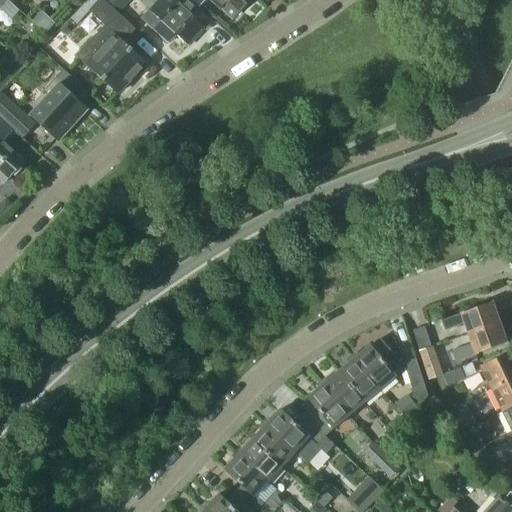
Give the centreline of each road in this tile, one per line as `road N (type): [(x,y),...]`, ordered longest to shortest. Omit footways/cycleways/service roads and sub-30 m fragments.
road 1 (secondary): [(0,437),(134,308),(230,244),(312,201),(482,143)]
road 2 (residential): [(131,511),(238,396),(300,346),(364,310),(511,257)]
road 3 (residential): [(0,253),(31,213),(117,138),(330,0)]
road 4 (residential): [(511,198),(465,57),(432,0)]
